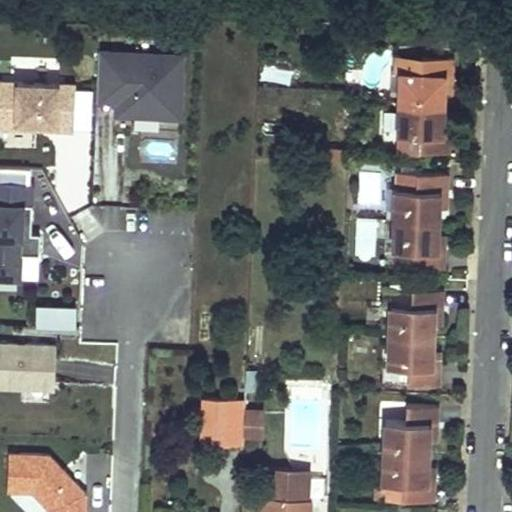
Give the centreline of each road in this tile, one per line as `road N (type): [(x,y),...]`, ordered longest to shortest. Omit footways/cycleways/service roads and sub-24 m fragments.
road 1 (residential): [(511,110),(502,109),(481,511)]
road 2 (residential): [(126,511),(136,286)]
